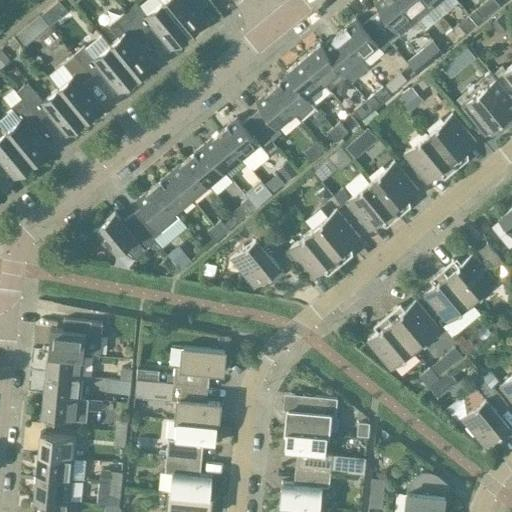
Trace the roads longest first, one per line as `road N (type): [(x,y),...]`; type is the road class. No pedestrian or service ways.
road 1 (residential): [(235,511),(246,406),(262,362),(511,152)]
road 2 (residential): [(6,309),(29,232),(267,32)]
